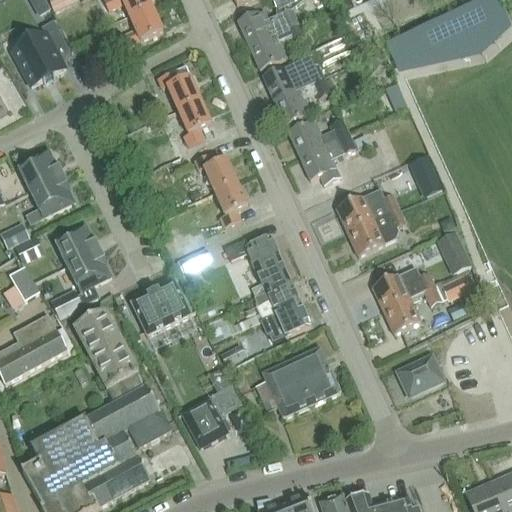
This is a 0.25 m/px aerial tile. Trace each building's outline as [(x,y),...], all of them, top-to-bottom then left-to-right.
[(124,9),(130,22),(153,12),(148,0),(115,0),(105,5),(109,15),(124,9)] [(232,0),(237,10),(259,0),(232,0)] [(303,2),(302,0),(275,0),(271,2),(277,14),(303,2)] [(457,55),(502,30),(492,8),(392,53),(402,74),(457,55)] [(121,42),(126,52),(141,45),(141,46),(164,36),(153,12),(130,22),(136,35),(121,42)] [(292,14),(280,19),(269,25),(265,16),(259,18),(238,27),(250,51),(299,28),(292,14)] [(352,21),(367,55),(384,48),(370,14),(352,21)] [(42,45),(32,51),(30,48),(13,57),(32,91),(66,73),(62,66),(73,60),(54,25),(42,32),(46,39),(41,42),(42,45)] [(299,28),(250,51),(260,75),(281,66),(281,65),(286,63),(280,48),(290,43),(293,49),(306,43),(299,28)] [(320,47),(326,66),(355,56),(349,38),(320,47)] [(264,83),(275,107),(324,83),(318,69),(305,75),(308,81),(297,85),(290,71),(284,73),(264,83)] [(168,91),(178,115),(201,105),(190,81),(179,87),(175,77),(158,84),(163,94),(168,91)] [(318,104),(331,98),(324,83),(275,107),(286,131),(306,121),(312,118),(305,103),(316,99),(318,104)] [(200,135),(212,129),(201,105),(178,115),(189,139),(184,142),(189,151),(205,144),(200,135)] [(289,138),(300,161),(350,139),(343,124),(330,130),(333,136),(322,141),(315,126),(310,129),(309,128),(289,138)] [(333,164),(356,153),(353,146),(350,139),(300,161),(311,186),(321,181),(325,190),(341,183),(333,164)] [(365,140),(353,146),(356,153),(368,148),(365,140)] [(57,167),(56,167),(49,155),(18,170),(31,197),(64,181),(57,167)] [(204,173),(215,197),(238,187),(227,163),(216,168),(211,159),(195,166),(200,175),(204,173)] [(421,189),(437,182),(427,160),(412,167),(421,189)] [(69,195),(70,195),(64,181),(31,197),(40,215),(27,221),(31,229),(76,207),(69,195)] [(237,216),(249,211),(238,187),(215,197),(226,221),(221,223),(225,233),(241,226),(237,216)] [(399,212),(394,200),(384,204),(380,195),(364,202),(337,214),(347,236),(399,212)] [(347,236),(359,261),(395,245),(398,237),(396,233),(407,229),(399,212),(347,236)] [(457,232),(451,220),(440,226),(446,237),(457,232)] [(9,254),(15,251),(30,243),(23,228),(1,238),(9,254)] [(101,255),(94,241),(92,241),(86,229),(55,245),(68,271),(101,255)] [(15,251),(24,269),(46,258),(37,241),(31,244),(30,243),(15,251)] [(248,259),(256,275),(281,264),(271,242),(255,249),(253,244),(252,242),(225,254),(231,267),(248,259)] [(447,268),(466,260),(460,249),(442,257),(447,268)] [(183,278),(213,264),(208,253),(178,267),(183,278)] [(107,270),(108,269),(101,255),(68,271),(81,297),(92,292),(113,282),(107,270)] [(255,303),(258,311),(256,311),(263,325),(301,308),(291,286),(281,264),(256,275),(262,289),(252,294),(256,301),(255,302),(255,303)] [(10,281),(16,291),(5,298),(14,313),(40,297),(24,272),(10,281)] [(421,282),(416,273),(373,293),(384,316),(411,304),(410,302),(425,296),(419,283),(421,282)] [(425,296),(426,297),(436,292),(429,278),(421,282),(419,283),(425,296)] [(467,279),(441,291),(448,307),(474,295),(467,279)] [(130,308),(147,343),(192,321),(175,286),(130,308)] [(60,325),(84,313),(83,310),(98,303),(92,292),(81,297),(82,298),(54,312),(60,325)] [(442,307),(436,292),(426,297),(432,311),(442,307)] [(395,340),(422,327),(411,304),(384,316),(395,340)] [(263,325),(261,327),(265,337),(271,339),(274,346),(285,341),(286,342),(311,331),(301,308),(263,325)] [(202,319),(204,324),(215,348),(237,337),(227,315),(223,317),(222,315),(220,310),(202,319)] [(102,511),(151,486),(135,457),(171,437),(106,316),(74,333),(115,408),(33,453),(41,466),(23,476),(43,511),(102,511)] [(73,349),(67,338),(63,331),(57,335),(49,320),(14,339),(19,347),(0,357),(0,378),(6,389),(68,355),(67,355),(74,351),(73,349)] [(241,349),(220,358),(226,371),(247,362),(241,349)] [(264,378),(267,386),(274,401),(303,388),(313,411),(341,398),(321,353),(264,378)] [(444,386),(432,362),(418,369),(399,377),(410,401),(429,393),(444,386)] [(252,393),(242,374),(232,379),(242,398),(252,393)] [(274,401),(267,386),(258,390),(270,417),(280,413),(284,423),(313,411),(303,388),(274,401)] [(180,418),(200,454),(229,438),(220,422),(242,410),(231,390),(180,418)] [(250,433),(242,417),(233,422),(241,437),(250,433)] [(511,511),(511,476),(492,485),(503,511),(511,511)] [(503,511),(492,485),(466,497),(472,511),(503,511)] [(320,507),(321,511),(348,511),(343,498),(320,507)] [(0,511),(16,511),(13,499),(0,502),(0,511)] [(272,511),(312,511),(308,499),(272,511)] [(411,511),(409,502),(373,511),(370,499),(347,504),(349,511),(411,511)]
